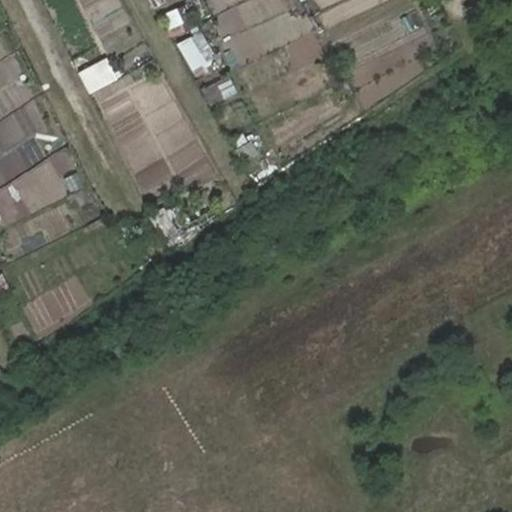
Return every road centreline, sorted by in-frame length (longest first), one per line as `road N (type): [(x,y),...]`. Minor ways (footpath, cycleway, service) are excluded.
road 1 (track): [(23,0),(127,206)]
road 2 (track): [(136,0),(241,187)]
